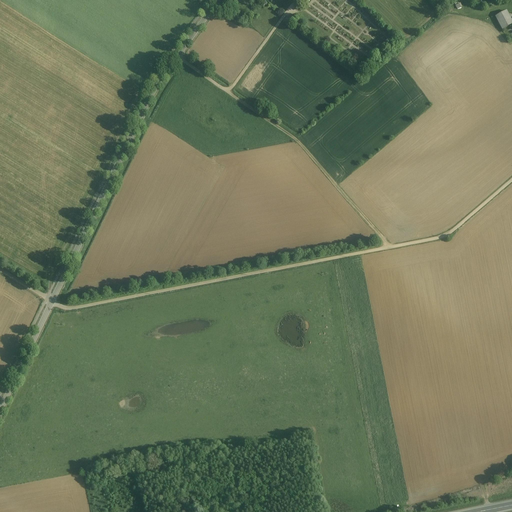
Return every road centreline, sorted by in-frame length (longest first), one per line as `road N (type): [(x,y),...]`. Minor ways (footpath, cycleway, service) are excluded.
road 1 (residential): [(52,300),(73,307),(439,236),(511,180)]
road 2 (tertiary): [(52,300),(150,100),(219,0)]
road 3 (track): [(228,91),(298,139),(390,246)]
road 4 (tertiary): [(0,412),(52,300)]
